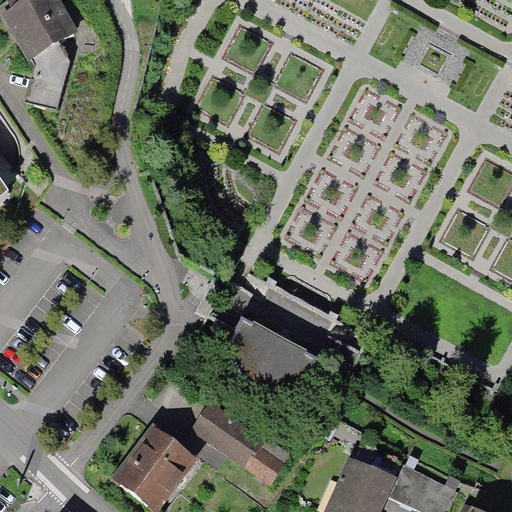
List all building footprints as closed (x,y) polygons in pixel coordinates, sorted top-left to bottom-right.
[(9,0),(14,8),(3,14),(30,61),(33,59),(37,66),(28,102),(57,109),(69,62),(58,41),(76,31),(59,0),(27,0),(27,1),(26,0),(9,0)] [(0,202),(12,194),(0,175),(0,202)] [(304,380),(316,360),(244,320),(234,339),(238,366),(255,385),(275,391),(304,380)] [(211,401),(190,432),(270,487),(293,454),(269,438),(268,441),(211,401)] [(152,425),(113,480),(156,511),(157,511),(198,458),(152,425)] [(381,511),(388,498),(396,481),(350,461),(327,511),(381,511)] [(396,481),(388,498),(418,511),(448,511),(457,493),(402,468),(396,481)]
